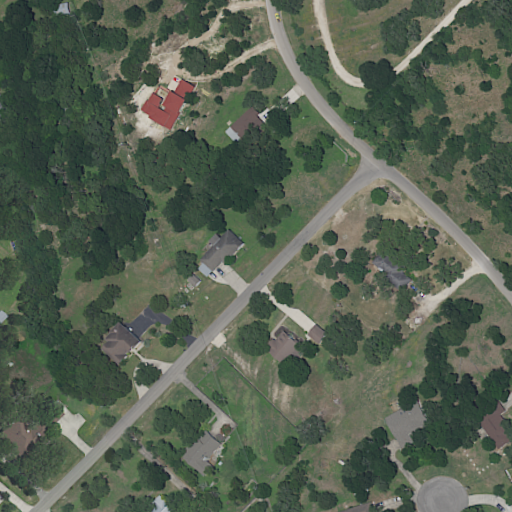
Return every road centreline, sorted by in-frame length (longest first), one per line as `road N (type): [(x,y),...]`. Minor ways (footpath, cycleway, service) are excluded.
road 1 (residential): [(381,173),(40,511)]
road 2 (residential): [(511,297),(467,241),(333,124),(278,37),(273,0)]
